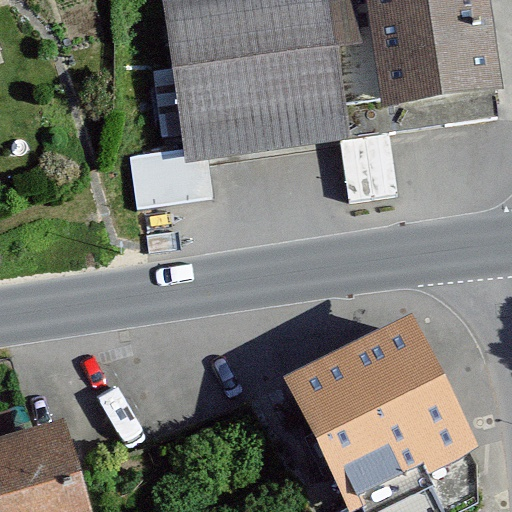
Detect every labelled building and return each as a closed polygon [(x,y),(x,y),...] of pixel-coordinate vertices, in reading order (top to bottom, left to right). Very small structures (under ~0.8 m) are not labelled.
[(0,0),(0,63),(14,60),(0,11),(0,0)] [(345,0),(237,0),(171,9),(192,164),(365,139),(345,0)] [(511,80),(502,0),(380,0),(395,114),(511,99),(511,80)] [(433,327),(309,383),(367,511),(378,511),(494,460),(433,327)] [(100,511),(81,428),(0,447),(0,511),(100,511)]
